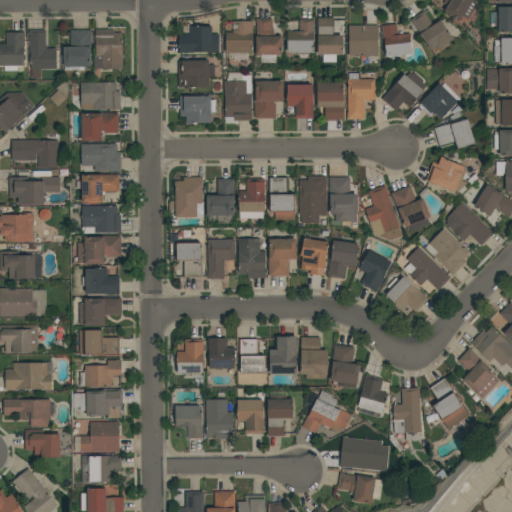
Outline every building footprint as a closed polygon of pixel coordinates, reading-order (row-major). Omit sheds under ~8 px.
[(472,0),(478,3),(468,20),(462,17),(460,21),(444,11),(447,6),(443,4),(445,1),(443,0),(472,0)] [(511,7),(511,32),(498,32),(498,27),(494,27),(494,12),(498,12),(498,7),(511,7)] [(424,11),(433,25),(441,20),(444,24),(443,24),(453,39),(438,49),(436,46),(430,50),(423,38),(422,39),(419,34),(420,34),(414,25),(410,20),(424,11)] [(334,18),(334,31),(332,31),(332,35),(342,35),(342,54),(336,54),(336,63),(323,63),(323,55),(317,55),(317,18),(334,18)] [(272,19),(272,32),(274,31),(274,36),(282,36),(282,55),(256,55),(256,36),(257,36),(257,23),(255,23),(256,19),(272,19)] [(314,20),(314,26),(313,26),(313,37),(314,37),(314,42),(313,42),(313,46),(314,46),(314,48),(313,48),(313,53),(309,53),(309,54),(296,54),(296,53),(295,53),(295,55),(288,54),(288,53),(287,53),(287,47),(286,47),(286,40),(287,40),(287,31),(299,31),(299,20),(314,20)] [(253,21),(253,35),(252,35),(252,53),(226,53),(226,33),(233,33),(233,21),(253,21)] [(397,24),(398,35),(411,33),(411,36),(410,36),(410,42),(411,42),(412,49),(411,49),(412,56),(406,57),(405,55),(403,55),(404,61),(391,62),(390,57),(389,58),(389,57),(386,57),(384,39),(383,39),(381,26),(397,24)] [(378,56),(349,56),(348,26),(361,26),(361,32),(365,32),(365,26),(378,25),(378,56)] [(219,53),(210,53),(210,52),(193,52),(193,53),(179,53),(179,35),(190,35),(190,26),(212,26),(212,34),(219,34),(219,53)] [(113,29),(113,33),(122,33),(123,69),(102,69),(95,69),(94,55),(96,55),(95,30),(113,29)] [(29,30),(31,30),(34,30),(46,30),(46,49),(56,48),(57,69),(41,69),(41,78),(31,79),(31,70),(30,35),(29,35),(29,30)] [(91,30),(91,54),(90,54),(90,67),(84,67),(84,71),(65,71),(65,67),(63,67),(63,47),(70,47),(70,30),(91,30)] [(24,33),(24,47),(24,65),(23,65),(23,66),(22,66),(22,67),(17,67),(17,71),(5,71),(5,67),(0,67),(0,44),(6,44),(6,33),(24,33)] [(511,64),(501,65),(501,56),(494,56),(494,47),(501,47),(501,38),(504,38),(504,36),(511,36),(511,64)] [(214,77),(208,77),(208,79),(209,79),(209,88),(178,88),(178,62),(181,62),(181,61),(209,61),(209,65),(214,65),(214,77)] [(498,69),(498,68),(511,68),(511,94),(499,94),(499,91),(495,91),(495,89),(487,90),(486,70),(498,69)] [(252,121),(238,121),(238,123),(225,123),(224,81),(227,81),(229,73),(243,73),(243,75),(251,75),(252,121)] [(423,80),(422,82),(427,86),(420,94),(422,95),(420,97),(421,98),(418,101),(416,99),(409,107),(403,102),(396,111),(381,100),(391,88),(392,89),(404,74),(407,77),(410,73),(412,75),(414,73),(423,80)] [(255,119),(255,100),(255,82),(257,82),(257,74),(272,74),(272,81),(275,81),(280,81),(283,81),(283,102),(274,102),(274,103),(275,103),(276,118),(255,119)] [(347,119),(347,113),(348,113),(347,80),(351,80),(351,74),(358,74),(358,80),(374,79),(375,94),(375,100),(364,101),(364,119),(347,119)] [(116,82),(116,91),(120,91),(120,109),(93,110),(93,108),(82,108),(82,103),(80,103),(80,83),(116,82)] [(342,83),(343,104),(344,104),(344,120),(325,120),(325,108),(317,108),(316,83),(342,83)] [(439,83),(458,102),(440,120),(434,114),(432,116),(431,117),(419,105),(420,104),(420,103),(439,83)] [(312,85),(312,104),(313,104),(313,118),(295,118),(295,106),(287,106),(287,85),(312,85)] [(66,99),(57,107),(49,98),(58,90),(66,99)] [(0,99),(7,93),(22,93),(34,106),(24,116),(6,134),(0,127),(0,99)] [(180,97),(183,97),(183,96),(211,96),(211,115),(211,123),(195,123),(195,124),(186,124),(186,121),(185,121),(185,116),(180,116),(180,97)] [(495,100),(511,100),(511,126),(501,126),(500,126),(500,125),(495,125),(495,100)] [(118,133),(104,133),(104,139),(102,139),(102,141),(81,141),(81,114),(100,114),(100,113),(118,113),(118,133)] [(434,128),(450,124),(450,125),(467,119),(474,143),(458,148),(456,141),(439,146),(434,128)] [(494,135),(494,132),(499,132),(499,130),(511,130),(511,156),(499,156),(499,150),(494,150),(494,135)] [(38,154),(35,154),(35,160),(12,160),(12,140),(39,140),(39,141),(59,141),(59,168),(38,168),(38,154)] [(112,144),(112,143),(117,143),(117,152),(121,152),(121,172),(115,172),(115,171),(94,172),(94,166),(81,166),(81,144),(112,144)] [(462,181),(467,183),(466,187),(461,185),(458,192),(455,191),(454,192),(451,191),(451,193),(445,190),(446,189),(428,182),(426,181),(433,162),(438,164),(441,157),(447,159),(446,160),(464,167),(467,169),(462,181)] [(511,162),(511,191),(505,191),(504,176),(496,176),(496,162),(511,162)] [(119,192),(102,192),(102,203),(82,203),(82,200),(76,200),(76,181),(81,181),(81,175),(119,175),(119,192)] [(327,176),(326,182),(326,202),(327,202),(327,216),(326,216),(319,216),(319,223),(300,223),(300,216),(298,216),(299,185),(298,185),(298,180),(307,180),(307,176),(327,176)] [(59,193),(44,193),(44,205),(18,205),(18,198),(9,198),(9,178),(28,177),(28,182),(41,182),(41,177),(59,177),(59,193)] [(202,177),(202,181),(202,202),(203,202),(203,215),(197,215),(197,217),(175,217),(174,181),(183,181),(183,177),(202,177)] [(287,177),(287,194),(294,194),(295,220),(275,220),(274,212),(270,212),(270,195),(269,195),(269,177),(287,177)] [(357,222),(335,222),(335,215),(329,215),(329,178),(350,178),(350,194),(357,194),(357,222)] [(234,179),(234,196),(234,216),(207,216),(206,196),(218,196),(217,179),(234,179)] [(239,212),(238,212),(238,191),(246,191),(246,179),(265,179),(265,193),(264,193),(264,212),(263,212),(263,219),(239,219),(239,212)] [(385,185),(387,191),(386,191),(399,227),(402,236),(390,241),(373,233),(365,210),(373,207),(368,192),(385,185)] [(391,193),(410,185),(415,199),(414,200),(415,202),(423,199),(430,217),(428,218),(429,222),(420,231),(408,231),(406,227),(405,228),(391,193)] [(487,185),(511,201),(511,213),(509,218),(497,210),(498,209),(495,208),(490,217),(486,214),(474,206),(487,185)] [(489,230),(490,229),(494,233),(481,246),(470,235),(463,242),(446,225),(449,215),(462,203),(489,230)] [(117,206),(117,215),(121,215),(121,226),(121,233),(82,234),(82,206),(117,206)] [(33,242),(6,242),(6,235),(0,235),(0,214),(2,214),(2,215),(33,215),(33,242)] [(469,253),(464,259),(466,262),(453,275),(434,257),(438,253),(429,244),(444,228),(469,253)] [(84,243),(84,237),(103,237),(121,236),(121,256),(106,257),(106,255),(104,255),(104,264),(84,264),(77,264),(77,243),(84,243)] [(234,239),(234,255),(235,255),(235,260),(224,260),(224,279),(207,279),(207,274),(207,239),(234,239)] [(259,239),(259,251),(265,251),(265,278),(247,278),(247,275),(238,275),(238,239),(259,239)] [(296,239),(296,259),(289,259),(289,276),(269,276),(268,252),(269,252),(269,239),(296,239)] [(324,268),(323,276),(310,274),(310,270),(300,269),(302,257),(300,256),(301,248),(302,248),(303,239),(327,242),(324,268)] [(358,244),(355,260),(356,261),(355,268),(345,267),(343,279),(327,277),(332,241),(358,244)] [(201,243),(201,261),(202,261),(202,277),(184,278),(184,261),(177,261),(177,243),(201,243)] [(446,274),(450,278),(438,291),(426,279),(420,286),(409,275),(410,275),(404,269),(409,263),(406,260),(409,257),(408,257),(410,254),(411,255),(413,253),(412,253),(416,249),(418,247),(446,274)] [(391,263),(383,279),(376,293),(360,284),(366,273),(358,269),(363,259),(360,258),(362,253),(366,255),(369,250),(391,263)] [(0,252),(13,252),(13,255),(17,255),(17,256),(35,256),(35,279),(16,279),(16,277),(9,277),(9,271),(0,271),(0,252)] [(119,295),(105,295),(105,294),(85,294),(85,286),(81,286),(81,278),(85,278),(85,269),(86,269),(86,268),(107,268),(107,276),(119,276),(119,295)] [(391,290),(387,287),(396,278),(399,281),(403,277),(418,291),(418,290),(428,299),(415,312),(407,304),(401,311),(395,305),(395,304),(386,295),(391,290)] [(0,289),(32,289),(32,300),(36,300),(37,316),(0,316),(0,289)] [(45,317),(45,290),(32,290),(32,317),(45,317)] [(121,315),(105,315),(105,326),(84,326),(84,325),(79,325),(78,304),(84,304),(84,299),(121,299),(121,315)] [(510,302),(511,303),(511,341),(503,333),(511,325),(499,314),(510,302)] [(31,352),(31,353),(12,354),(12,353),(5,354),(5,346),(0,346),(0,326),(37,326),(38,351),(31,352)] [(511,346),(511,370),(505,363),(503,366),(502,365),(501,366),(493,358),(489,362),(470,344),(483,330),(485,333),(491,327),(511,346)] [(119,356),(103,356),(103,355),(79,355),(79,331),(102,330),(102,338),(119,338),(119,356)] [(296,337),(296,374),(270,374),(270,350),(277,350),(277,337),(296,337)] [(327,376),(326,376),(326,379),(306,379),(306,375),(300,375),(300,350),(301,350),(301,337),(320,337),(320,351),(327,351),(327,376)] [(227,348),(234,348),(235,366),(234,366),(234,368),(209,369),(209,350),(208,350),(208,338),(226,338),(227,348)] [(203,339),(203,354),(203,371),(204,371),(204,376),(195,377),(195,378),(185,378),(185,373),(177,373),(176,352),(185,352),(185,340),(203,339)] [(258,339),(258,356),(265,356),(265,373),(241,374),(239,339),(258,339)] [(354,347),(352,364),(359,365),(356,389),(331,386),(332,382),(330,381),(334,345),(354,347)] [(469,349),(491,370),(496,376),(495,377),(499,381),(482,399),(462,380),(470,372),(458,360),(469,349)] [(79,372),(85,372),(85,366),(97,365),(97,361),(116,361),(116,359),(121,359),(122,375),(113,375),(113,386),(85,387),(85,386),(80,386),(79,372)] [(13,370),(13,363),(47,363),(47,374),(51,374),(52,390),(17,390),(5,390),(5,370),(13,370)] [(380,391),(387,393),(382,414),(358,407),(363,384),(361,384),(363,376),(365,377),(366,375),(366,373),(369,373),(368,376),(383,379),(380,391)] [(444,378),(469,416),(448,430),(433,406),(439,402),(430,388),(444,378)] [(401,388),(404,388),(419,388),(420,394),(419,394),(421,432),(420,432),(420,437),(419,440),(418,441),(415,442),(413,441),(411,441),(408,440),(406,441),(405,433),(389,434),(390,419),(394,419),(393,405),(402,404),(401,388)] [(73,394),(86,394),(86,390),(106,390),(106,391),(122,390),(122,407),(120,407),(120,419),(109,419),(109,415),(107,415),(107,416),(87,416),(87,410),(80,410),(80,407),(73,407),(73,394)] [(345,430),(342,428),(340,432),(339,432),(339,433),(329,428),(329,429),(323,426),(324,425),(319,422),(318,424),(320,424),(315,433),(302,427),(311,408),(312,408),(316,399),(318,399),(322,391),(331,395),(330,397),(337,400),(334,407),(352,415),(345,430)] [(268,436),(268,428),(268,399),(272,399),(272,396),(270,396),(270,392),(287,392),(287,399),(293,399),(293,418),(283,418),(283,422),(284,422),(284,436),(268,436)] [(4,399),(18,399),(18,400),(50,400),(50,427),(30,427),(30,419),(17,419),(17,416),(4,416),(4,399)] [(227,399),(227,402),(227,413),(233,412),(233,439),(215,439),(215,436),(206,436),(206,400),(227,399)] [(245,434),(245,421),(237,422),(237,410),(238,410),(237,400),(263,400),(263,419),(264,419),(264,434),(245,434)] [(202,406),(202,426),(203,426),(203,438),(187,438),(187,427),(188,427),(188,426),(184,426),(184,428),(177,428),(177,427),(176,427),(176,419),(175,419),(175,412),(175,406),(202,406)] [(114,422),(114,421),(119,421),(119,452),(114,452),(81,452),(81,436),(91,436),(90,422),(114,422)] [(61,457),(39,457),(39,458),(35,458),(34,446),(32,446),(32,450),(25,451),(25,435),(32,435),(32,434),(41,433),(41,435),(60,434),(61,457)] [(343,437),(347,437),(347,438),(372,440),(370,456),(379,457),(378,471),(345,467),(344,468),(339,468),(343,437)] [(121,470),(110,470),(110,483),(89,482),(89,480),(81,480),(81,456),(116,456),(116,455),(121,455),(121,470)] [(53,509),(55,511),(28,511),(24,507),(34,498),(32,496),(28,500),(13,481),(28,469),(58,505),(53,509)] [(340,473),(375,478),(375,480),(382,481),(380,500),(372,499),(372,504),(352,501),(352,495),(350,494),(350,491),(337,489),(340,473)] [(0,511),(0,490),(2,489),(6,498),(12,494),(22,511),(0,511)] [(106,489),(106,498),(113,498),(113,497),(123,497),(123,511),(87,511),(81,511),(81,494),(87,494),(87,489),(106,489)] [(235,491),(235,511),(206,511),(206,508),(214,508),(214,491),(235,491)] [(185,508),(185,492),(204,492),(204,497),(203,497),(203,511),(176,511),(176,508),(185,508)] [(265,495),(265,511),(239,511),(237,511),(237,502),(245,502),(245,495),(265,495)] [(269,511),(269,509),(268,509),(268,503),(284,501),(285,511),(269,511)]
